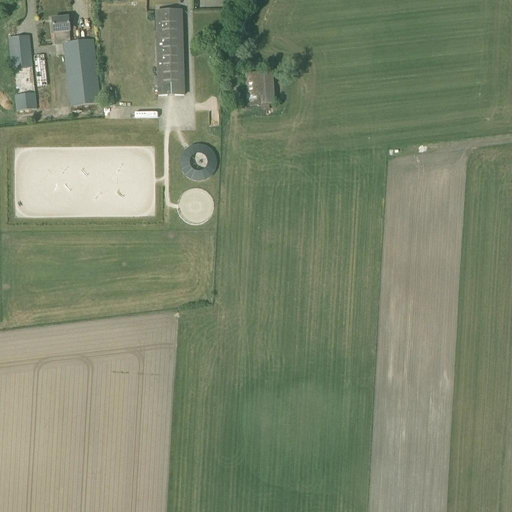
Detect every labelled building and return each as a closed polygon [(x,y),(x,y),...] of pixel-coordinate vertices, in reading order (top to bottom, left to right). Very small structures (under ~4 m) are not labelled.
[(181,96),(181,22),(181,12),(156,12),(156,22),(157,96),(181,96)] [(100,104),(94,51),(93,41),(70,43),(68,18),(52,20),(53,34),(54,46),(63,45),(67,84),(69,102),(72,102),(73,107),(100,104)] [(28,36),(9,39),(10,48),(12,69),(32,67),(31,65),(30,46),(28,36)] [(34,57),(34,65),(37,88),(47,86),(44,56),(34,57)] [(274,105),(272,83),(272,73),(245,75),(246,85),(247,107),(274,105)] [(35,94),(15,96),(16,112),(36,110),(35,94)] [(114,108),(103,108),(103,118),(114,118),(114,108)] [(186,143),(178,174),(210,183),(218,151),(186,143)]
